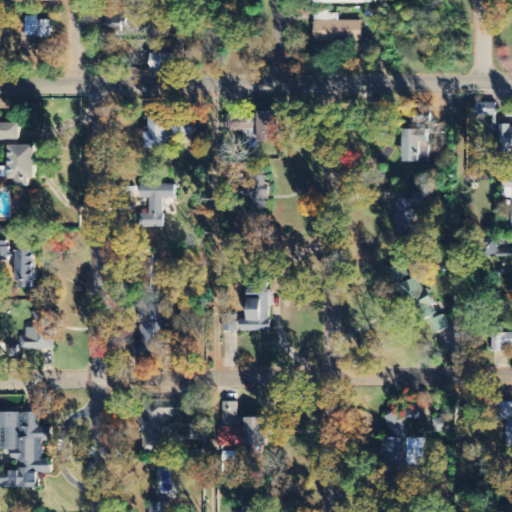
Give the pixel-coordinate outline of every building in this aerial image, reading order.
[(339,21),(339,13),(314,14),(315,42),(363,42),(363,21),(339,21)] [(122,33),(123,17),(105,16),(105,32),(122,33)] [(51,38),(51,21),(38,21),(38,17),(26,17),(25,37),(51,38)] [(172,55),(151,54),(151,72),(172,72),(172,55)] [(477,116),(497,117),(497,104),(477,104),(477,116)] [(431,111),(414,111),(414,130),(431,129),(431,111)] [(258,142),(279,143),(280,113),(259,113),(258,142)] [(168,116),(149,116),(149,133),(144,133),(145,149),(168,149),(168,116)] [(245,133),(245,116),(227,116),(226,133),(245,133)] [(195,135),(195,118),(170,119),(170,136),(195,135)] [(0,141),(21,141),(21,124),(0,124),(0,141)] [(511,125),(502,126),(501,153),(511,153),(511,125)] [(404,130),(403,163),(429,164),(430,149),(421,149),(421,143),(429,144),(429,131),(404,130)] [(38,147),(10,147),(10,168),(0,167),(0,179),(16,179),(16,188),(31,188),(31,181),(38,181),(38,147)] [(251,211),(269,211),(268,171),(245,171),(246,199),(251,198),(251,211)] [(176,186),(141,185),(141,199),(150,199),(150,215),(141,215),(140,229),(164,229),(165,214),(169,214),(169,200),(175,200),(176,186)] [(397,200),(397,234),(421,234),(421,209),(428,209),(428,193),(414,192),(414,200),(397,200)] [(9,245),(0,244),(0,261),(9,262),(9,245)] [(18,289),(36,289),(36,252),(18,252),(18,289)] [(439,276),(452,269),(445,254),(432,261),(439,276)] [(431,338),(451,328),(443,315),(440,317),(418,277),(412,280),(403,265),(396,269),(398,274),(396,275),(431,338)] [(272,333),(272,294),(248,294),(248,317),(224,317),(224,333),(240,333),(272,333)] [(140,341),(132,341),(132,358),(167,358),(168,305),(140,305),(140,341)] [(55,351),(56,315),(34,314),(34,328),(24,328),(24,350),(55,351)] [(511,333),(493,334),(493,350),(511,350),(511,333)] [(187,401),(145,402),(146,450),(165,449),(165,438),(179,438),(179,419),(187,419),(187,401)] [(239,427),(239,403),(224,402),(223,426),(239,427)] [(507,448),(511,448),(511,403),(500,404),(499,422),(507,422),(507,448)] [(386,415),(388,428),(422,423),(420,409),(386,415)] [(0,489),(39,488),(38,474),(52,474),(52,461),(44,461),(43,442),(52,442),(52,427),(40,427),(40,412),(0,412),(0,430),(7,431),(7,451),(13,451),(13,462),(19,461),(19,471),(0,470),(0,489)] [(247,446),(271,446),(270,417),(246,418),(247,432),(246,432),(247,446)] [(244,448),(245,429),(219,427),(218,447),(244,448)] [(404,439),(384,439),(383,467),(403,468),(404,439)] [(426,439),(408,439),(408,463),(421,463),(421,469),(425,469),(426,439)] [(148,511),(170,511),(170,503),(149,503),(148,511)]
